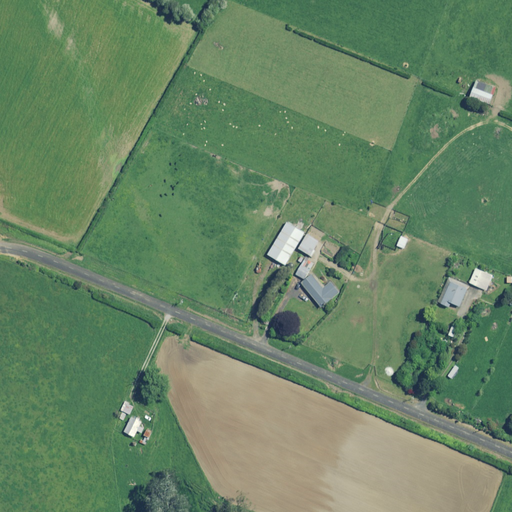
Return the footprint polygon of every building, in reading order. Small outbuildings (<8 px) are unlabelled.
[(493,95),(474,88),(471,97),(490,104),(493,95)] [(304,233),(287,223),(268,255),(285,265),(304,233)] [(315,250),(314,249),(319,242),(307,235),(299,249),(310,256),(311,256),(315,250)] [(313,274),(301,266),(295,274),(304,279),(300,282),(321,308),(339,292),(331,282),(324,287),(313,274)] [(493,276),(476,269),(470,283),(487,290),(493,276)] [(469,286),(448,277),(437,302),(449,307),(451,303),(460,307),(469,286)] [(459,326),(454,323),(449,335),(454,338),(459,326)] [(142,422),(131,417),(124,432),(134,437),(137,431),(142,433),(144,429),(139,427),(142,422)]
